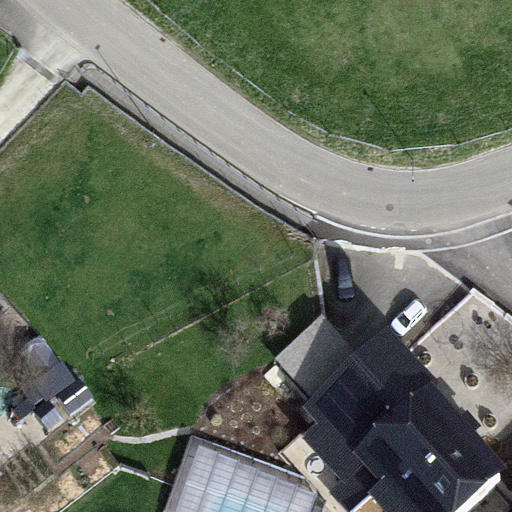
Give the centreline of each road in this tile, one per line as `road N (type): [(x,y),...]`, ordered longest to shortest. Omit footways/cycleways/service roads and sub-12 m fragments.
road 1 (tertiary): [(392,196),(307,185),(56,0)]
road 2 (residential): [(392,196),(511,289)]
road 3 (tertiary): [(511,182),(392,196)]
